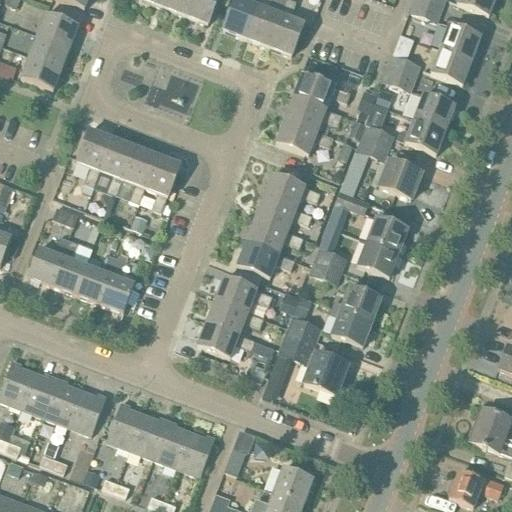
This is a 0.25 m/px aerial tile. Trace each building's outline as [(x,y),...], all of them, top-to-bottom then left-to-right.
[(16,12),(19,0),(6,0),(4,8),(16,12)] [(50,0),(51,1),(65,6),(84,13),(88,0),(50,0)] [(139,0),(138,2),(162,11),(165,0),(139,0)] [(165,0),(162,11),(185,20),(191,0),(165,0)] [(191,0),(185,20),(207,28),(217,0),(191,0)] [(234,0),(222,34),(246,43),(258,9),(245,4),(246,0),(234,0)] [(261,0),(258,9),(246,43),(267,52),(280,18),(267,13),(271,0),(261,0)] [(442,0),(414,0),(413,3),(442,14),(446,1),(442,0)] [(495,0),(459,0),(456,8),(488,20),(495,0)] [(286,1),(280,18),(267,52),(291,60),(303,27),(290,22),(296,5),(286,1)] [(437,27),(442,14),(413,3),(408,16),(437,27)] [(69,52),(77,30),(45,17),(37,38),(69,52)] [(449,30),(440,54),(471,66),(480,41),(449,30)] [(37,38),(28,60),(61,73),(69,52),(37,38)] [(431,78),(443,83),(462,90),(471,66),(440,54),(431,78)] [(28,60),(23,74),(20,83),(52,95),(61,73),(28,60)] [(391,61),(387,73),(415,83),(420,71),(391,61)] [(411,95),(415,83),(387,73),(382,85),(411,95)] [(301,79),(292,101),(326,115),(331,102),(347,108),(351,98),(301,79)] [(392,96),(381,92),(379,92),(373,108),(387,113),(392,96)] [(376,98),(366,94),(364,94),(357,114),(359,115),(355,126),(364,129),(376,98)] [(413,123),(445,134),(454,111),(422,99),(413,123)] [(343,121),(326,115),(292,101),(284,124),(317,137),(322,124),(339,130),(343,121)] [(396,144),(417,152),(436,159),(445,134),(413,123),(409,134),(398,137),(396,144)] [(333,143),(317,137),(284,124),(275,147),(308,160),(313,147),(329,153),(333,143)] [(353,125),(348,141),(359,145),(361,141),(365,129),(355,126),(353,125)] [(361,141),(389,153),(394,140),(365,129),(361,141)] [(93,192),(99,177),(111,142),(89,134),(76,167),(90,172),(83,188),(93,192)] [(384,165),(389,153),(361,141),(359,145),(356,154),(384,165)] [(111,142),(99,177),(111,181),(105,197),(115,201),(121,185),(134,151),(111,142)] [(343,147),(338,162),(346,165),(352,150),(343,147)] [(134,151),(121,185),(134,190),(129,206),(138,209),(139,208),(142,199),(144,194),(157,160),(134,151)] [(157,160),(144,194),(157,199),(151,214),(161,217),(179,168),(157,160)] [(379,192),(391,196),(410,204),(420,178),(389,166),(379,192)] [(271,179),(262,202),(297,215),(302,202),(317,208),(321,198),(271,179)] [(335,208),(364,219),(368,206),(340,195),(335,208)] [(312,221),(297,215),(262,202),(253,225),(288,238),(293,225),(308,230),(312,221)] [(51,223),(70,231),(73,232),(77,220),(56,212),(51,223)] [(0,218),(0,269),(10,242),(0,238),(0,224),(2,219),(0,218)] [(135,221),(132,231),(139,234),(142,223),(135,221)] [(366,245),(398,257),(407,234),(375,222),(366,245)] [(303,244),(288,238),(253,225),(245,246),(279,260),(284,247),(299,253),(303,244)] [(27,281),(51,290),(68,244),(59,241),(53,258),(38,252),(27,281)] [(123,243),(121,247),(123,252),(128,254),(133,252),(134,247),(132,242),(128,241),(123,243)] [(68,244),(51,290),(75,299),(86,271),(72,266),(78,248),(68,244)] [(356,270),(370,275),(388,282),(398,257),(366,245),(356,270)] [(294,266),(279,260),(245,246),(236,270),(270,283),(275,269),(291,275),(294,266)] [(342,277),(346,265),(318,254),(313,266),(342,277)] [(75,299),(99,309),(116,262),(106,258),(99,276),(86,271),(75,299)] [(118,263),(116,262),(99,309),(123,318),(134,289),(119,283),(127,260),(120,258),(118,263)] [(337,288),(342,277),(313,266),(309,278),(337,288)] [(214,304),(248,318),(252,305),(268,312),(272,301),(223,282),(214,304)] [(287,288),(284,295),(296,299),(300,288),(293,285),(287,288)] [(331,312),(371,327),(380,303),(348,291),(342,309),(334,306),(331,312)] [(283,296),(278,312),(279,312),(288,316),(292,317),(294,311),(297,302),(283,296)] [(300,301),(297,309),(308,313),(311,305),(300,301)] [(263,324),(248,318),(214,304),(205,327),(239,340),(244,328),(259,334),(263,324)] [(330,340),(343,345),(362,352),(371,327),(331,312),(328,320),(336,323),(330,340)] [(287,335),(314,345),(318,333),(303,327),(305,321),(303,316),(294,313),(292,318),(291,321),(289,330),(287,335)] [(274,354),(254,346),(239,340),(205,327),(196,350),(229,363),(235,349),(270,363),(274,354)] [(287,335),(285,339),(278,358),(310,370),(303,388),(335,400),(346,370),(310,356),(314,345),(287,335)] [(511,353),(506,351),(497,373),(511,378),(511,353)] [(12,366),(0,396),(0,406),(20,414),(34,377),(20,372),(21,369),(12,366)] [(49,383),(34,377),(20,414),(44,423),(59,384),(50,380),(49,383)] [(67,432),(81,395),(66,389),(67,387),(59,384),(44,423),(67,432)] [(95,401),(81,395),(67,432),(90,441),(105,402),(96,398),(95,401)] [(120,407),(113,426),(105,446),(129,455),(143,419),(128,413),(129,411),(120,407)] [(510,426),(481,415),(470,446),(511,462),(511,445),(504,442),(510,426)] [(158,424),(143,419),(129,455),(152,464),(167,425),(159,422),(158,424)] [(176,428),(167,425),(152,464),(176,473),(190,437),(175,431),(176,428)] [(236,481),(245,458),(249,456),(255,440),(239,434),(223,476),(236,481)] [(176,473),(186,477),(199,482),(214,443),(205,440),(204,442),(190,437),(176,473)] [(11,438),(8,447),(4,457),(16,462),(18,456),(24,459),(25,458),(29,459),(32,451),(28,450),(29,445),(11,438)] [(48,445),(43,457),(53,461),(58,449),(48,445)] [(254,445),(252,462),(269,463),(270,447),(254,445)] [(38,471),(51,475),(55,465),(42,460),(38,471)] [(63,480),(67,470),(55,465),(51,475),(63,480)] [(10,467),(7,477),(19,481),(22,471),(10,467)] [(272,497),(303,508),(312,484),(281,472),(272,497)] [(87,473),(82,486),(96,491),(101,479),(87,473)] [(36,475),(32,485),(42,488),(45,479),(36,475)] [(448,504),(466,511),(469,511),(472,511),(478,496),(497,504),(502,489),(483,482),(482,485),(458,476),(448,504)] [(117,488),(105,483),(101,493),(113,498),(117,488)] [(113,498),(125,502),(129,493),(117,488),(113,498)] [(77,490),(72,503),(84,508),(89,495),(77,490)] [(224,509),(223,511),(301,511),(303,508),(272,497),(268,509),(254,504),(250,511),(232,511),(227,510),(224,509)] [(0,500),(0,511),(19,511),(21,508),(0,500)] [(149,511),(160,511),(163,506),(151,501),(147,511),(149,511)]
